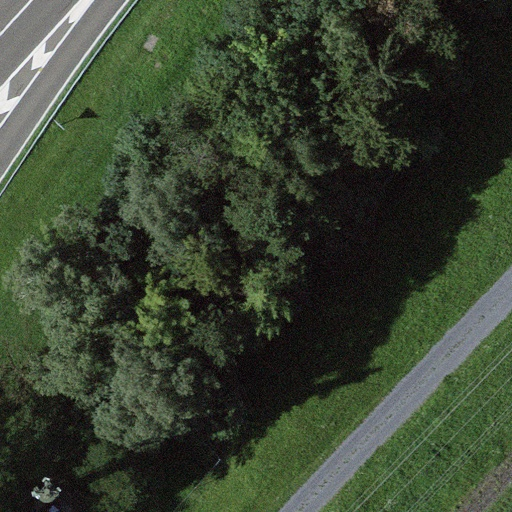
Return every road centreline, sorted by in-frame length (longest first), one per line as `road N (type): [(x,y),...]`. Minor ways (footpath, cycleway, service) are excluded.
road 1 (track): [(511,296),(301,511)]
road 2 (motorway): [(0,159),(108,0)]
